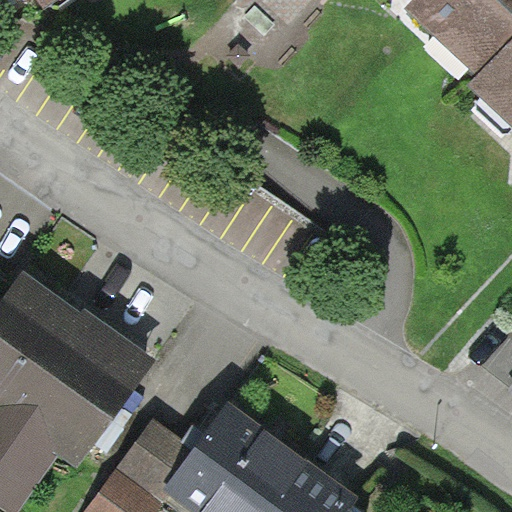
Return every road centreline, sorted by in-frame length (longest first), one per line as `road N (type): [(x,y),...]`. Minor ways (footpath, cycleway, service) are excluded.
road 1 (residential): [(0,127),(187,269),(511,468)]
road 2 (unknown): [(187,269),(328,0)]
